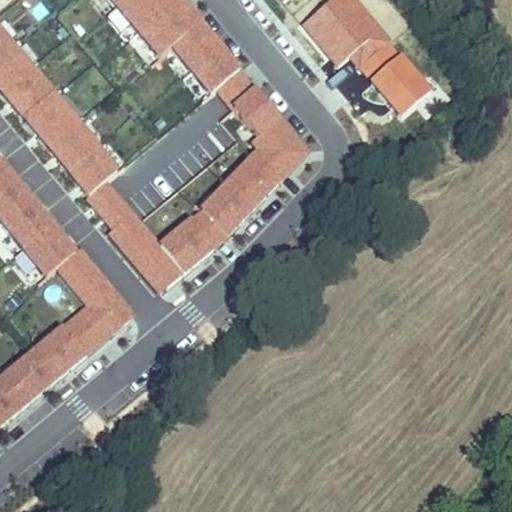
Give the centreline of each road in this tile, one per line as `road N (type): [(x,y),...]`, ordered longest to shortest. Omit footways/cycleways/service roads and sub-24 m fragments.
road 1 (residential): [(225,0),(315,109),(328,159),(316,185),(80,416),(0,482)]
road 2 (unknown): [(0,129),(165,335)]
